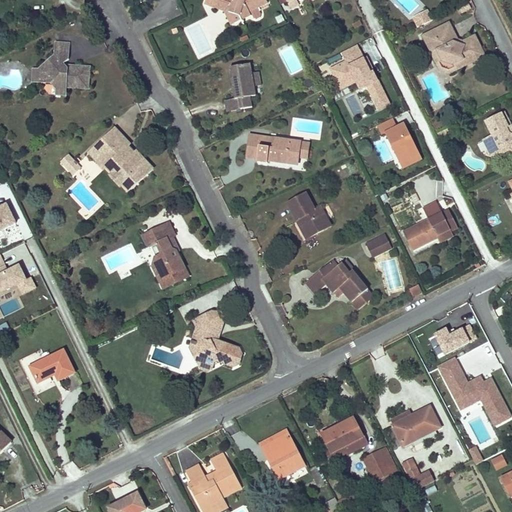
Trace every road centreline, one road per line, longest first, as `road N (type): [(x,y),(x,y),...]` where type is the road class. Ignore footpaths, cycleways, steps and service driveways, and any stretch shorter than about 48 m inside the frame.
road 1 (residential): [(126,33),(171,104),(187,157),(251,267),(251,290),(294,377)]
road 2 (residential): [(365,0),(497,274)]
road 3 (residential): [(471,287),(294,377)]
road 4 (residential): [(294,377),(151,449)]
road 5 (residential): [(151,449),(27,511)]
